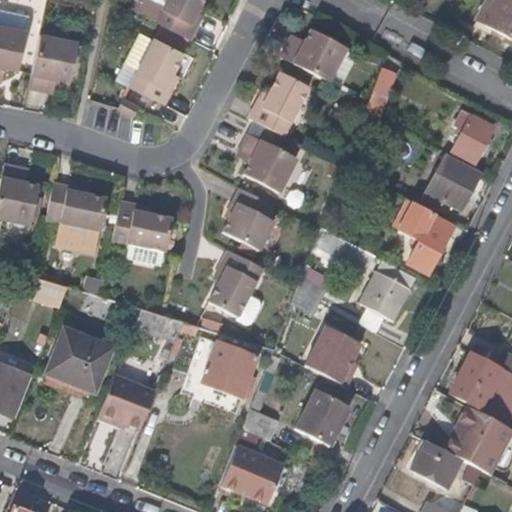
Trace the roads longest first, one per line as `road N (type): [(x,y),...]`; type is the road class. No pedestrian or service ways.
road 1 (residential): [(0,124),(140,161),(177,153),(191,141),(262,0)]
road 2 (residential): [(511,196),(343,511)]
road 3 (residential): [(326,0),(511,92)]
road 4 (residential): [(119,511),(0,464)]
